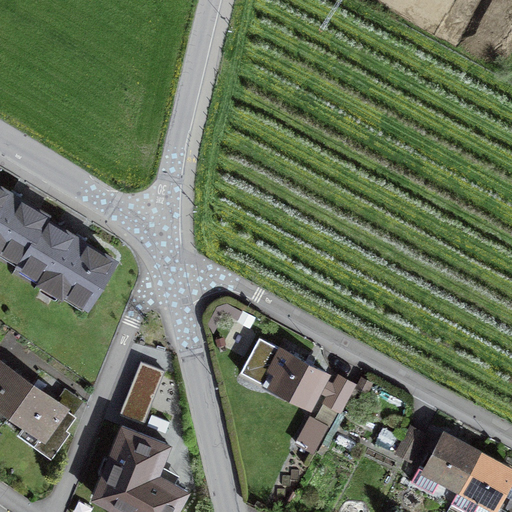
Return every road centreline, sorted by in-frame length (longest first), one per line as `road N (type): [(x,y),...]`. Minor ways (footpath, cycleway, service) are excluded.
road 1 (residential): [(511,435),(169,239)]
road 2 (residential): [(169,239),(54,511)]
road 3 (tertiary): [(169,239),(228,511)]
road 4 (tertiary): [(169,239),(218,0)]
road 5 (unclassified): [(0,138),(169,239)]
